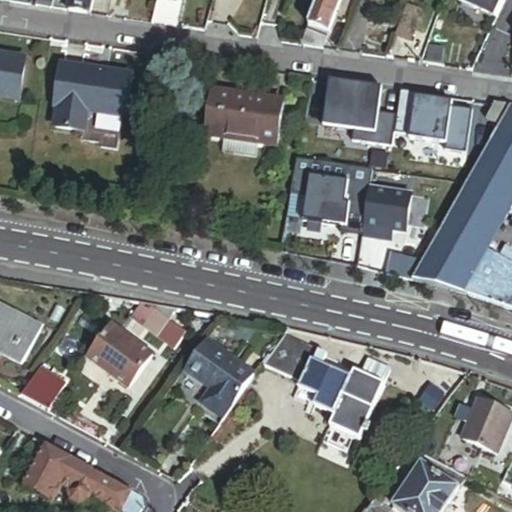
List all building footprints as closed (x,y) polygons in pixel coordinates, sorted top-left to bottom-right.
[(54,0),(39,0),(37,9),(52,11),(54,0)] [(90,17),(94,0),(71,0),(68,13),(90,17)] [(174,0),(173,0),(159,0),(153,27),(167,28),(174,0)] [(319,0),(310,27),(328,34),(340,0),(319,0)] [(461,0),(458,7),(496,23),(505,0),(461,0)] [(421,17),(405,10),(395,39),(410,44),(421,17)] [(310,27),(302,49),(322,52),(328,34),(310,27)] [(0,59),(0,109),(18,112),(26,63),(0,59)] [(68,110),(65,131),(93,135),(96,115),(131,120),(137,79),(69,69),(64,109),(68,110)] [(381,115),(384,90),(336,83),(329,129),(358,133),(356,144),(392,149),(395,135),(397,118),(381,115)] [(467,155),(473,112),(453,109),(453,105),(432,102),(417,99),(418,95),(401,93),(397,118),(395,135),(410,137),(410,141),(446,146),(445,152),(467,155)] [(240,144),(270,149),(283,151),(291,106),(221,95),(214,140),(240,144)] [(511,108),(494,106),(486,120),(500,128),(511,108)] [(499,130),(420,277),(464,293),(487,250),(511,203),(511,108),(500,128),(499,130)] [(268,162),(270,149),(240,144),(238,157),(268,162)] [(385,170),(388,155),(372,153),(370,168),(385,170)] [(371,187),(372,172),(298,161),(291,195),(313,198),(315,180),(371,187)] [(365,237),(370,192),(371,187),(315,180),(313,198),(308,224),(344,230),(343,235),(365,237)] [(410,232),(413,196),(370,192),(365,237),(383,240),(384,230),(396,231),(410,232)] [(396,241),(396,231),(384,230),(383,240),(396,241)] [(511,258),(487,250),(464,293),(511,310),(511,258)] [(419,274),(422,255),(409,253),(405,271),(419,274)] [(57,334),(6,296),(0,304),(0,339),(16,351),(14,354),(33,367),(57,334)] [(175,323),(161,312),(149,328),(163,339),(175,323)] [(158,358),(119,328),(95,360),(135,389),(158,358)] [(335,355),(292,336),(281,352),(274,360),(270,366),(309,384),(318,362),(330,367),(335,355)] [(262,375),(214,341),(192,372),(218,391),(209,404),(230,420),(262,375)] [(274,360),(281,352),(276,348),(270,357),(274,360)] [(330,367),(318,362),(309,384),(307,388),(326,396),(321,407),(342,416),(359,380),(330,367)] [(392,385),(362,372),(359,380),(342,416),(338,427),(368,441),(392,385)] [(38,405),(54,384),(41,375),(26,396),(38,405)] [(511,423),(511,413),(482,401),(465,439),(499,454),(511,423)] [(26,490),(55,505),(63,490),(77,463),(48,448),(26,490)] [(443,511),(464,481),(409,453),(405,459),(419,466),(411,477),(407,484),(403,481),(398,489),(402,492),(392,509),(396,511),(443,511)] [(144,500),(77,463),(63,490),(73,495),(83,501),(87,493),(123,511),(126,511),(130,506),(138,511),(144,511),(146,510),(144,500)] [(407,484),(411,477),(407,474),(403,481),(407,484)] [(396,485),(390,480),(367,511),(384,511),(380,509),(396,485)] [(83,501),(73,495),(72,496),(74,504),(82,508),(90,506),(93,500),(114,511),(123,511),(87,493),(83,501)]
